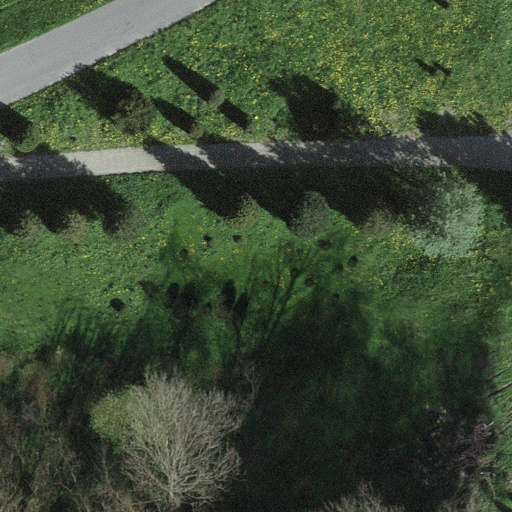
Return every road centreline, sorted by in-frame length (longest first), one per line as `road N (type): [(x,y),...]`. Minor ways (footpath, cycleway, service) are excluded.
road 1 (track): [(511,141),(0,167)]
road 2 (residential): [(0,84),(172,0)]
